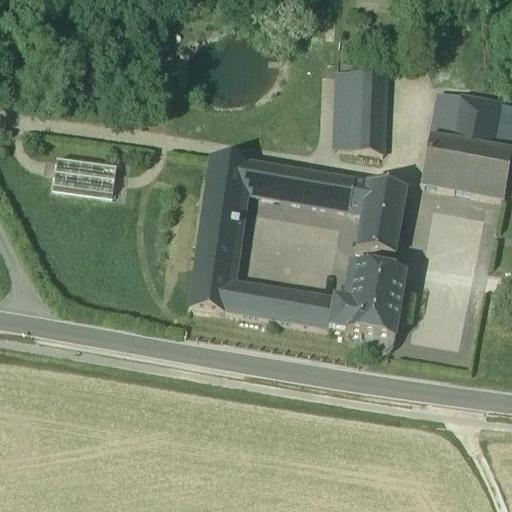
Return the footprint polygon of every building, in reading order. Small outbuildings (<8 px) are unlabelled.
[(333,75),(332,152),(384,159),(386,80),(333,75)] [(503,102),(439,91),(421,190),(504,205),(511,162),(511,114),(501,113),(503,102)] [(263,197),(267,172),(245,168),(210,163),(186,314),(230,321),(234,294),(250,195),(263,197)] [(111,201),(115,173),(56,164),(51,192),(111,201)] [(380,190),(267,172),(263,197),(362,213),(403,219),(407,194),(380,190)] [(403,219),(362,213),(356,250),(397,256),(403,219)] [(330,309),(325,336),(359,342),(359,349),(362,355),(367,360),(373,362),(380,362),(386,360),(391,355),(393,349),(404,283),(353,273),(346,311),(330,309)] [(330,309),(234,294),(230,321),(325,336),(330,309)]
